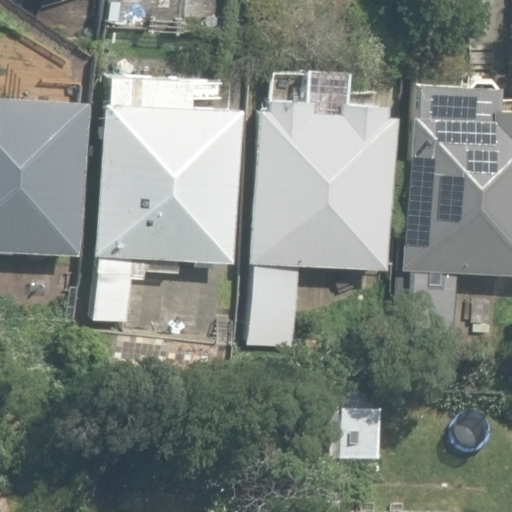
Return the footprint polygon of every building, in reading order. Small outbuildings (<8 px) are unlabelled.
[(99,0),(98,15),(224,23),(225,0),(99,0)] [(396,335),(428,337),(432,265),(511,268),(511,105),(491,105),(492,83),(410,78),(408,110),(404,109),(396,265),(399,265),(396,335)] [(89,309),(124,310),(126,265),(139,265),(140,245),(222,249),(230,94),(94,87),(86,241),(93,242),(89,309)] [(79,98),(0,94),(0,248),(73,252),(79,98)] [(243,347),(276,349),(281,261),(379,266),(388,109),(378,109),(379,99),(331,97),(331,107),(306,105),(307,97),(260,94),(259,103),(251,102),(243,258),(248,258),(243,347)] [(186,335),(188,298),(146,296),(144,333),(186,335)]
